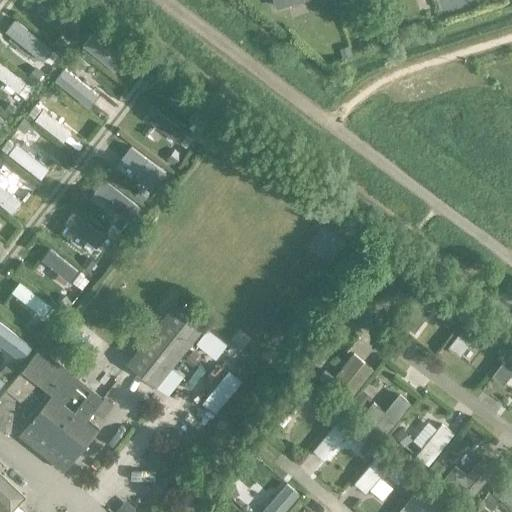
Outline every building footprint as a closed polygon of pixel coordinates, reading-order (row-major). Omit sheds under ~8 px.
[(59,0),(43,0),(40,5),(76,32),(85,20),(59,0)] [(51,50),(14,20),(4,32),(41,62),(51,50)] [(125,60),(92,34),(82,46),(114,72),(125,60)] [(348,47),(338,50),(341,58),(350,55),(348,47)] [(24,84),(0,65),(0,80),(17,94),(24,84)] [(97,96),(64,70),(53,83),(87,109),(97,96)] [(217,108),(181,80),(172,91),(208,119),(217,108)] [(70,133),(42,110),(34,121),(62,143),(70,133)] [(187,135),(154,110),(146,120),(179,145),(187,135)] [(48,171),(15,145),(7,155),(40,181),(48,171)] [(165,175),(129,147),(120,160),(156,187),(165,175)] [(139,210),(103,181),(92,195),(129,223),(139,210)] [(19,203),(0,187),(0,206),(10,215),(19,203)] [(104,238),(71,213),(63,224),(95,249),(104,238)] [(77,272),(48,251),(40,263),(68,284),(77,272)] [(42,318),(50,308),(18,284),(10,294),(42,318)] [(443,296),(429,286),(400,324),(414,335),(443,296)] [(125,364),(130,369),(153,389),(206,327),(178,303),(125,364)] [(489,352),(497,341),(471,321),(447,353),(458,361),(474,341),(489,352)] [(0,346),(20,362),(30,348),(0,324),(0,346)] [(331,329),(328,334),(332,338),(339,337),(342,332),(337,328),(331,329)] [(195,345),(214,362),(225,348),(206,332),(195,345)] [(499,341),(493,348),(501,354),(506,346),(499,341)] [(20,430),(66,465),(95,427),(84,419),(91,410),(102,419),(112,405),(101,396),(99,400),(38,348),(0,397),(0,428),(3,430),(11,419),(21,429),(20,430)] [(191,352),(183,361),(190,368),(198,359),(191,352)] [(511,352),(490,381),(502,390),(511,377),(511,352)] [(346,406),(371,373),(352,358),(332,382),(326,390),(346,406)] [(200,406),(214,418),(240,386),(227,374),(200,406)] [(321,377),(317,383),(326,390),(332,382),(326,377),(321,377)] [(312,394),(300,384),(271,419),(282,428),(312,394)] [(361,391),(352,402),(360,409),(369,398),(361,391)] [(385,439),(408,410),(396,400),(383,416),(373,407),(362,420),(385,439)] [(352,428),(341,419),(312,453),(323,463),(352,428)] [(453,436),(441,426),(415,458),(427,468),(453,436)] [(382,451),(355,483),(366,494),(384,472),(398,485),(409,473),(382,451)] [(466,481),(453,470),(442,484),(468,505),(494,472),(481,462),(466,481)] [(511,505),(511,467),(493,491),(511,505)] [(0,478),(0,511),(9,511),(22,500),(0,478)] [(285,511),(299,497),(286,485),(261,511),(285,511)] [(440,511),(444,508),(420,489),(401,511),(421,511),(422,511),(440,511)] [(487,494),(479,503),(490,511),(498,503),(487,494)] [(123,501),(113,511),(131,511),(133,510),(123,501)]
